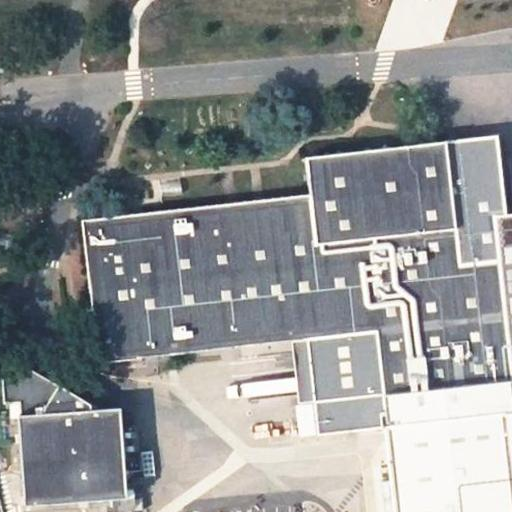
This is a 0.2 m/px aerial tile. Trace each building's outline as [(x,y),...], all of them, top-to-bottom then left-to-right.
[(499,213),(510,212),(502,135),(452,140),(461,226),(465,264),(504,260),(499,213)] [(511,511),(511,331),(504,260),(465,264),(461,226),(452,140),(313,158),(334,338),(374,333),(381,394),(394,511),(511,511)] [(313,158),(304,159),(308,196),(142,214),(122,216),(80,220),(90,309),(93,331),(96,364),(309,340),(334,338),(313,158)] [(141,201),(120,203),(122,216),(142,214),(141,201)] [(511,212),(510,212),(499,213),(504,260),(511,331),(511,212)] [(93,331),(90,309),(77,310),(79,331),(93,331)] [(316,401),(381,394),(374,333),(334,338),(309,340),(316,401)] [(9,357),(0,358),(0,379),(2,404),(18,403),(30,402),(27,368),(9,357)] [(58,386),(27,368),(30,402),(18,403),(19,419),(41,417),(40,411),(58,386)] [(25,503),(122,496),(116,415),(97,417),(97,412),(91,413),(90,404),(58,386),(40,411),(41,417),(19,419),(25,503)] [(190,511),(299,511),(299,497),(190,502),(190,511)]
